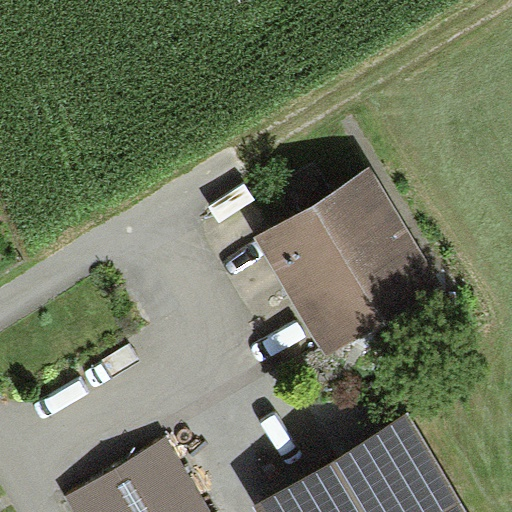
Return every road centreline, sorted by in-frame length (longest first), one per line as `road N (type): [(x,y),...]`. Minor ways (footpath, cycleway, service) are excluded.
road 1 (track): [(477,0),(231,152),(0,312)]
road 2 (unknown): [(156,204),(184,268),(246,366)]
